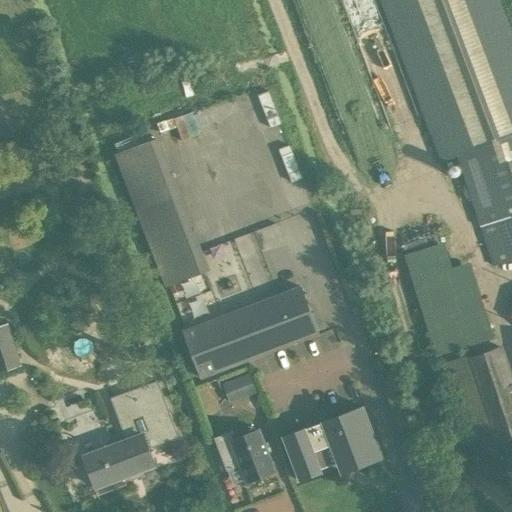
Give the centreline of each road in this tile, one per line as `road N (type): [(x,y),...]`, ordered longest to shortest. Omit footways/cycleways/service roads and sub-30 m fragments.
road 1 (unknown): [(280,204),(249,152),(227,141),(206,143),(180,167),(180,194),(203,212),(244,210)]
road 2 (unknown): [(361,366),(324,275),(280,204)]
road 3 (unknown): [(414,511),(361,366)]
